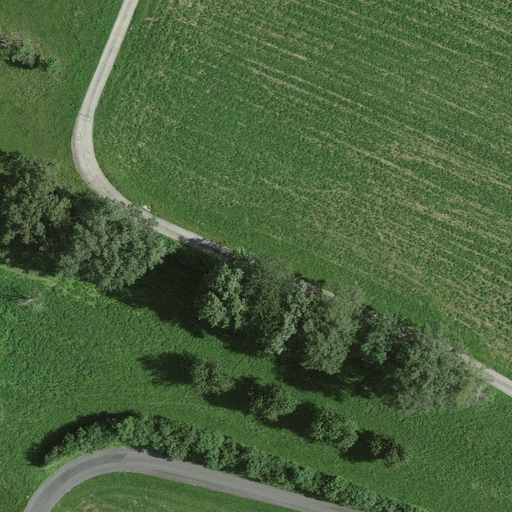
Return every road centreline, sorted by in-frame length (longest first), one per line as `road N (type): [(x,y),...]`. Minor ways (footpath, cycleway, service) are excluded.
road 1 (unclassified): [(511,390),(443,346),(121,203),(97,178),(87,116),(132,0)]
road 2 (unclassified): [(319,511),(143,464),(96,464),(61,486),(40,511)]
